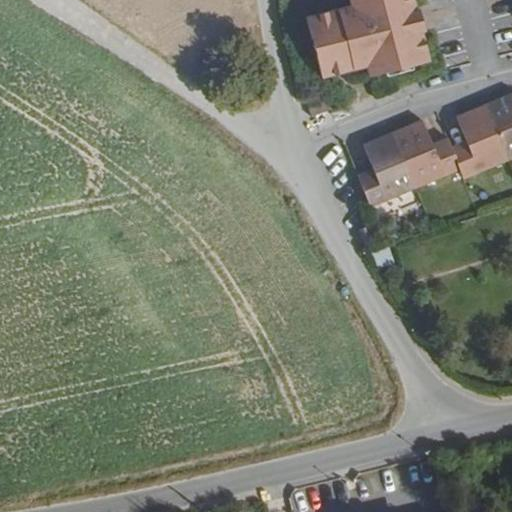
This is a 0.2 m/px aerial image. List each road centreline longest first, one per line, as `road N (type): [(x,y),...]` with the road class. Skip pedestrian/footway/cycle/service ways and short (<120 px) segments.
road 1 (tertiary): [(450,432),(104,511)]
road 2 (unclassified): [(450,432),(292,149)]
road 3 (track): [(55,0),(244,133),(292,149)]
road 4 (residential): [(292,149),(491,78)]
road 5 (unclassified): [(292,149),(264,0)]
